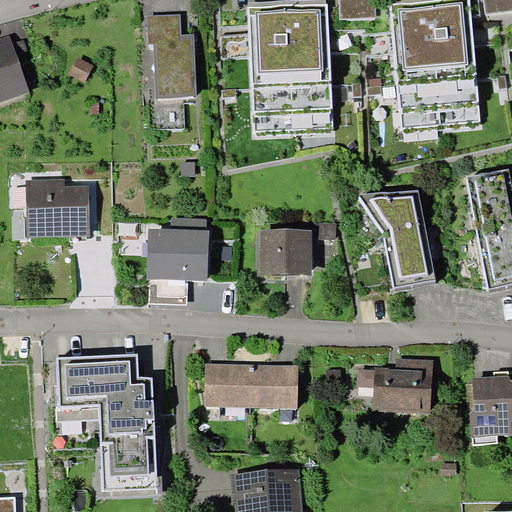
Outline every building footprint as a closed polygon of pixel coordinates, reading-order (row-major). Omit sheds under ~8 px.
[(378,20),(376,0),(340,0),(341,22),(378,20)] [(393,10),(391,11),(402,134),(482,128),(472,4),(470,4),(470,0),(451,0),(392,5),(393,10)] [(511,10),(511,0),(484,0),(485,13),(511,10)] [(250,14),(248,14),(253,139),(334,136),(329,11),(327,11),(327,5),(250,8),(250,14)] [(181,14),(147,15),(148,43),(153,43),(155,99),(197,97),(194,33),(181,34),(181,14)] [(0,102),(30,93),(10,35),(0,38),(0,102)] [(78,57),(69,74),(85,83),(94,65),(78,57)] [(489,288),(511,283),(511,189),(508,168),(466,176),(489,288)] [(27,237),(89,237),(89,186),(65,186),(65,179),(27,180),(27,237)] [(394,287),(435,280),(418,190),(359,196),(384,230),(394,287)] [(148,279),(208,282),(210,230),(207,230),(207,218),(172,217),(171,230),(150,229),(148,279)] [(336,239),(337,222),(316,221),(315,239),(336,239)] [(261,275),(313,277),(313,230),(261,229),(261,275)] [(143,238),(120,238),(120,255),(143,255),(143,238)] [(100,406),(103,489),(158,486),(153,377),(140,377),(138,352),(57,356),(60,408),(100,406)] [(373,411),(431,414),(434,360),(396,358),(396,368),(375,367),(375,371),(374,388),(373,411)] [(251,407),(252,364),(205,363),(205,406),(251,407)] [(252,364),(251,407),(299,407),(299,364),(252,364)] [(342,382),(342,369),(327,369),(327,382),(342,382)] [(374,388),(375,371),(359,370),(358,387),(374,388)] [(511,377),(509,378),(510,376),(466,378),(467,414),(470,414),(470,437),(473,437),(497,436),(511,434),(511,423),(511,420),(511,419),(511,377)] [(498,444),(497,436),(473,437),(473,445),(498,444)] [(302,511),(299,468),(231,474),(233,503),(235,503),(235,511),(302,511)] [(0,498),(0,511),(15,511),(15,497),(0,498)] [(235,511),(235,503),(233,503),(225,503),(210,508),(212,511),(235,511)]
